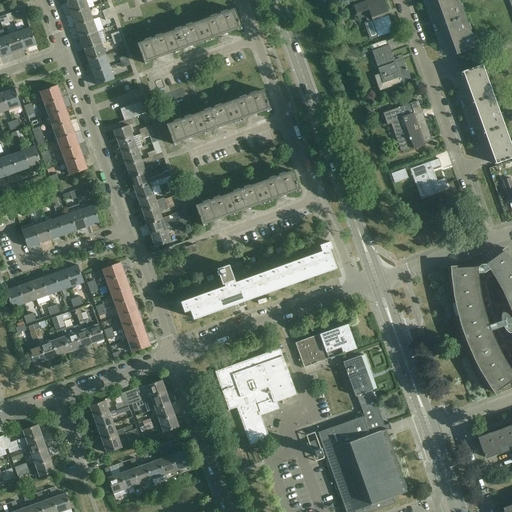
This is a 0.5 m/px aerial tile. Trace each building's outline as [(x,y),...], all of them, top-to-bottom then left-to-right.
[(54,0),(57,9),(64,7),(62,0),(54,0)] [(89,8),(85,0),(75,0),(67,3),(71,15),(89,8)] [(393,32),(383,3),(375,6),(373,0),(372,0),(355,6),(358,15),(369,11),(379,37),(393,32)] [(437,0),(446,23),(444,24),(464,17),(460,5),(461,4),(460,4),(458,0),(437,0)] [(93,20),(89,8),(71,15),(76,27),(93,20)] [(240,28),(241,30),(242,30),(235,10),(222,14),(221,12),(221,13),(221,14),(217,16),(216,14),(215,14),(216,16),(204,21),(208,31),(203,32),(206,42),(207,42),(206,40),(210,39),(211,41),(211,40),(211,39),(217,36),(240,28)] [(469,30),(464,17),(444,24),(444,25),(446,24),(457,54),(455,55),(475,48),(475,46),(471,35),(472,35),(472,34),(470,35),(469,30),(471,30),(470,29),(469,30)] [(97,32),(93,20),(76,27),(80,38),(97,32)] [(206,43),(206,42),(203,32),(208,31),(204,21),(187,27),(186,25),(186,27),(182,29),(181,27),(181,29),(169,33),(176,53),(176,51),(193,45),(205,41),(206,43)] [(36,45),(30,28),(18,32),(24,50),(36,45)] [(24,50),(18,32),(6,37),(12,54),(24,50)] [(102,44),(100,39),(97,32),(80,38),(84,50),(102,44)] [(176,53),(169,33),(156,38),(156,36),(155,36),(156,38),(151,40),(151,38),(150,38),(151,40),(138,44),(145,64),(146,64),(145,62),(152,60),(175,52),(176,53)] [(12,54),(6,37),(0,38),(0,57),(0,58),(12,54)] [(106,56),(102,44),(84,50),(88,62),(106,56)] [(408,74),(403,60),(396,63),(389,46),(372,52),(381,76),(377,77),(380,84),(383,83),(395,79),(397,83),(410,79),(408,74)] [(110,68),(108,62),(106,56),(88,62),(93,74),(110,68)] [(482,65),(461,73),(462,73),(464,72),(475,102),(472,103),(473,103),(493,96),(488,84),(490,83),(490,82),(488,83),(486,79),(488,78),(486,78),(482,67),(482,65)] [(114,79),(110,68),(93,74),(97,86),(114,79)] [(62,98),(57,86),(40,92),(44,104),(62,98)] [(14,89),(2,93),(9,110),(21,106),(14,89)] [(271,110),(264,91),(251,95),(250,93),(250,94),(250,95),(246,97),(245,95),(245,97),(233,102),(237,112),(232,113),(235,123),(236,123),(235,121),(239,120),(240,122),(241,121),(240,120),(270,109),(270,111),(271,110)] [(0,113),(9,110),(2,93),(0,94),(0,113)] [(497,108),(493,96),(473,103),(475,103),(486,132),(483,133),(484,134),(504,126),(499,114),(501,113),(499,113),(497,109),(499,108),(497,108)] [(66,110),(62,98),(44,104),(49,116),(66,110)] [(148,113),(144,101),(138,104),(142,115),(148,113)] [(401,152),(414,148),(432,141),(418,101),(383,114),(388,126),(391,124),(401,152)] [(235,123),(232,113),(237,112),(233,102),(216,108),(215,106),(215,108),(211,110),(210,108),(210,110),(198,114),(205,134),(206,134),(205,132),(234,122),(235,123)] [(142,115),(138,104),(132,106),(136,117),(142,115)] [(136,117),(132,106),(126,108),(130,119),(132,118),(136,117)] [(35,114),(33,108),(26,111),(28,116),(35,114)] [(130,119),(126,108),(121,110),(125,121),(130,119)] [(70,122),(66,110),(49,116),(53,128),(70,122)] [(205,134),(198,114),(185,119),(185,117),(184,117),(185,119),(181,120),(180,119),(179,119),(180,121),(167,125),(174,145),(175,145),(174,143),(204,132),(205,134)] [(130,119),(125,121),(119,123),(121,129),(113,131),(118,143),(134,138),(130,126),(134,125),(132,118),(130,119)] [(74,133),(70,122),(53,128),(57,140),(74,133)] [(141,135),(154,131),(153,126),(140,130),(141,135)] [(508,139),(504,126),(484,134),(486,133),(497,163),(494,164),(495,164),(511,157),(511,149),(510,144),(511,144),(511,143),(510,144),(508,139),(510,139),(510,138),(508,139)] [(143,139),(156,135),(154,131),(141,135),(143,139)] [(79,145),(74,133),(57,140),(61,152),(79,145)] [(139,136),(134,138),(118,143),(122,155),(138,149),(143,148),(139,136)] [(83,157),(79,145),(61,152),(65,163),(83,157)] [(41,164),(35,146),(23,151),(29,168),(41,164)] [(142,161),(138,149),(122,155),(126,167),(142,161)] [(29,168),(23,151),(11,155),(18,172),(29,168)] [(18,172),(11,155),(5,157),(3,153),(0,154),(0,161),(5,176),(18,172)] [(144,165),(164,158),(162,154),(157,156),(149,158),(142,161),(126,167),(130,178),(146,172),(144,165)] [(87,169),(83,157),(65,163),(70,175),(87,169)] [(439,160),(411,170),(416,184),(422,182),(425,190),(431,188),(433,194),(447,188),(444,180),(437,183),(432,170),(442,166),(439,160)] [(299,192),(300,191),(293,171),(281,176),(280,174),(279,174),(280,176),(276,178),(275,176),(274,176),(275,178),(262,182),(266,192),(261,194),(264,204),(265,204),(264,202),(268,201),(269,203),(270,202),(269,200),(299,190),(299,192)] [(134,190),(165,179),(171,177),(169,172),(148,179),(146,172),(130,178),(134,190)] [(171,177),(165,179),(134,190),(138,201),(154,196),(152,189),(172,181),(171,177)] [(264,204),(261,194),(266,192),(262,182),(245,189),(245,187),(244,187),(245,189),(240,190),(240,189),(239,189),(240,191),(227,195),(234,215),(234,213),(263,202),(264,204)] [(89,194),(87,186),(74,191),(77,198),(89,194)] [(142,213),(179,200),(177,195),(164,200),(164,198),(156,201),(154,196),(138,201),(142,213)] [(234,215),(227,195),(214,200),(214,198),(213,198),(214,200),(210,202),(209,200),(208,200),(209,202),(196,207),(203,226),(204,226),(204,224),(233,213),(234,215)] [(160,212),(181,205),(179,200),(142,213),(146,225),(163,219),(160,212)] [(99,223),(93,206),(81,210),(87,227),(99,223)] [(87,227),(81,210),(69,214),(75,231),(87,227)] [(189,228),(187,224),(183,212),(177,214),(180,221),(171,224),(169,217),(163,219),(146,225),(151,237),(167,231),(174,228),(182,226),(183,230),(189,228)] [(75,231),(69,214),(57,218),(64,235),(75,231)] [(64,235),(57,218),(46,222),(52,240),(64,235)] [(52,240),(46,222),(34,226),(40,244),(52,240)] [(40,244),(34,226),(22,231),(28,248),(40,244)] [(171,243),(167,231),(151,237),(155,248),(171,243)] [(329,249),(331,248),(332,248),(330,242),(320,245),(322,252),(235,283),(229,265),(218,269),(218,271),(217,272),(218,274),(219,274),(224,287),(181,302),(185,312),(191,310),(194,319),(336,268),(329,249)] [(198,254),(195,245),(182,250),(185,258),(198,254)] [(507,249),(487,263),(486,264),(481,265),(477,267),(477,268),(477,273),(479,272),(480,272),(482,271),(483,270),(485,270),(486,269),(488,269),(490,269),(495,277),(502,289),(508,303),(511,312),(511,317),(510,318),(509,316),(507,315),(506,314),(505,313),(504,313),(503,314),(502,315),(501,317),(501,319),(502,321),(489,326),(490,330),(503,326),(504,328),(505,330),(507,332),(508,333),(509,333),(511,333),(511,332),(511,323),(511,322),(511,256),(511,255),(510,255),(507,249)] [(125,275),(121,263),(103,269),(107,282),(125,275)] [(78,266),(65,270),(72,287),(84,283),(78,266)] [(478,282),(477,273),(477,268),(477,267),(455,268),(456,275),(452,275),(455,296),(458,295),(461,307),(457,308),(463,328),(466,327),(470,338),(467,340),(475,359),(478,357),(484,368),(481,370),(492,387),(495,385),(498,391),(511,381),(511,372),(508,365),(500,353),(494,339),(490,330),(489,326),(484,311),(481,297),(478,282)] [(72,287),(65,270),(54,274),(60,291),(72,287)] [(60,291),(54,274),(42,278),(48,296),(60,291)] [(129,287),(125,275),(107,282),(111,294),(129,287)] [(48,296),(42,278),(30,283),(37,300),(48,296)] [(37,300),(30,283),(18,287),(24,304),(37,300)] [(24,304),(18,287),(6,291),(13,309),(24,304)] [(134,299),(129,287),(111,294),(115,305),(134,299)] [(138,311),(134,299),(115,305),(120,317),(138,311)] [(92,345),(81,314),(80,309),(75,310),(81,325),(74,328),(81,349),(92,345)] [(107,314),(105,309),(97,312),(99,317),(107,314)] [(142,322),(138,311),(120,317),(124,329),(142,322)] [(104,340),(99,324),(91,327),(86,312),(81,314),(92,345),(104,340)] [(81,349),(74,328),(73,326),(65,328),(63,321),(70,319),(68,313),(56,317),(58,322),(61,330),(63,337),(69,353),(81,349)] [(61,330),(58,322),(56,317),(52,319),(56,331),(61,330)] [(146,334),(142,322),(124,329),(128,341),(146,334)] [(348,324),(322,334),(331,358),(357,349),(348,324)] [(69,353),(63,337),(61,330),(56,331),(59,339),(52,341),(57,357),(69,353)] [(46,361),(40,345),(37,338),(35,331),(30,332),(34,342),(26,345),(34,366),(46,361)] [(150,346),(146,334),(128,341),(132,353),(150,346)] [(304,368),(331,358),(322,334),(295,343),(304,368)] [(57,357),(52,341),(40,345),(46,361),(57,357)] [(297,395),(281,350),(280,349),(215,372),(229,411),(237,408),(250,446),(270,439),(260,412),(275,407),(274,403),(297,395)] [(365,371),(370,370),(370,368),(365,370),(360,357),(364,355),(363,354),(341,362),(341,363),(345,362),(361,406),(376,401),(365,371)] [(167,392),(162,380),(147,386),(146,386),(149,393),(142,396),(144,401),(151,398),(167,392)] [(141,396),(138,388),(132,390),(135,398),(136,403),(144,401),(142,396),(141,396)] [(135,398),(132,390),(131,391),(126,393),(130,406),(132,405),(136,403),(135,398)] [(171,404),(167,392),(151,398),(144,401),(145,405),(148,412),(155,410),(171,404)] [(130,406),(126,393),(120,395),(123,403),(122,403),(124,408),(130,406)] [(106,401),(105,401),(89,407),(94,419),(110,413),(106,401)] [(145,405),(144,401),(136,403),(132,405),(133,410),(145,405)] [(392,430),(390,423),(389,424),(389,425),(385,426),(376,401),(361,406),(365,417),(364,417),(363,416),(362,416),(363,418),(320,433),(319,432),(318,433),(320,438),(317,439),(320,449),(314,451),(317,457),(322,455),(322,453),(325,452),(334,478),(333,479),(335,486),(337,485),(341,496),(339,497),(341,504),(343,503),(346,511),(372,511),(395,504),(395,503),(393,497),(410,491),(409,490),(408,490),(387,431),(391,429),(391,431),(392,430)] [(175,416),(171,404),(155,410),(159,422),(175,416)] [(114,424),(110,413),(94,419),(98,431),(114,424)] [(179,427),(176,417),(175,416),(159,422),(163,433),(179,427)] [(140,428),(145,427),(152,424),(151,420),(143,422),(139,424),(140,428)] [(102,442),(119,436),(125,434),(133,431),(131,427),(117,432),(114,424),(98,431),(102,442)] [(154,429),(152,424),(145,427),(140,428),(142,433),(154,429)] [(42,437),(38,425),(23,430),(22,431),(25,438),(17,441),(19,445),(42,437)] [(511,448),(511,425),(498,431),(505,451),(511,448)] [(137,430),(133,431),(125,434),(129,443),(140,439),(137,430)] [(505,451),(498,431),(478,438),(485,458),(505,451)] [(17,441),(11,443),(10,440),(8,435),(2,437),(6,450),(8,449),(19,445),(17,441)] [(123,447),(120,440),(119,436),(102,442),(106,453),(123,447)] [(46,448),(44,440),(42,437),(19,445),(8,449),(9,454),(28,447),(31,454),(46,448)] [(192,471),(185,450),(177,454),(173,444),(169,446),(172,455),(179,476),(192,471)] [(51,460),(46,448),(31,454),(35,466),(51,460)] [(179,476),(172,455),(164,458),(161,449),(156,451),(159,460),(165,476),(166,480),(179,476)] [(165,476),(159,460),(151,463),(148,454),(143,456),(145,461),(152,481),(165,476)] [(24,457),(12,462),(14,466),(25,462),(24,457)] [(152,481),(145,461),(138,463),(137,464),(135,458),(130,460),(133,469),(139,485),(141,489),(145,488),(146,486),(145,483),(152,481)] [(55,472),(51,460),(35,466),(39,478),(55,472)] [(139,485),(133,469),(128,471),(127,468),(124,469),(122,463),(117,465),(120,474),(126,490),(139,485)] [(16,473),(27,468),(26,464),(14,468),(16,473)] [(29,473),(27,468),(16,473),(18,477),(29,473)] [(128,495),(126,490),(120,474),(113,477),(109,468),(104,469),(115,499),(128,495)] [(0,478),(13,474),(11,469),(0,473),(0,478)] [(0,478),(0,483),(14,478),(13,474),(0,478)] [(64,511),(71,510),(66,493),(57,496),(54,487),(49,489),(52,498),(57,511),(64,511)] [(57,511),(52,498),(44,501),(41,492),(36,494),(40,503),(42,511),(57,511)] [(42,511),(40,503),(32,506),(28,497),(24,498),(27,507),(28,511),(42,511)] [(28,511),(27,507),(19,510),(16,501),(11,503),(13,511),(28,511)]
